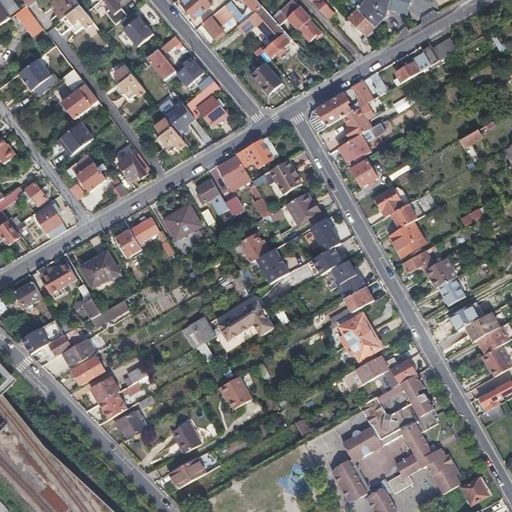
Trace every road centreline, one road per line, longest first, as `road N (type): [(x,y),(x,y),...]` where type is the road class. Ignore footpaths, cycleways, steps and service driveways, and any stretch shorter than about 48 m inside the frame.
road 1 (residential): [(293,110),(511,494)]
road 2 (residential): [(0,336),(170,511)]
road 3 (residential): [(484,0),(293,110)]
road 4 (residential): [(264,126),(91,229)]
road 5 (residential): [(264,126),(157,0)]
road 6 (unknown): [(363,233),(222,317)]
road 7 (residential): [(0,109),(91,229)]
